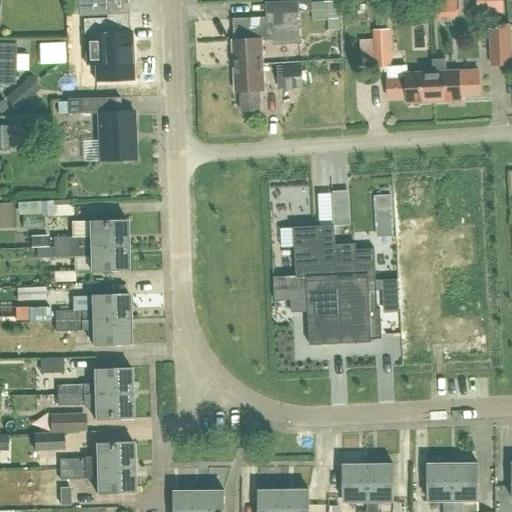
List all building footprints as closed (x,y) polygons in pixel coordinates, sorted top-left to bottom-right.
[(105,15),(104,0),(65,0),(66,15),(76,15),(105,15)] [(431,0),(432,17),(455,17),(454,0),(431,0)] [(481,0),(483,14),(504,12),(503,0),(481,0)] [(233,66),(262,64),(261,40),(273,39),(273,44),(298,43),(296,2),(266,3),(266,18),(233,20),(234,39),(231,40),(233,66)] [(340,2),(313,3),(314,21),(330,20),(330,31),(341,30),(340,2)] [(113,31),(113,18),(69,20),(70,35),(93,34),(95,81),(131,80),(129,31),(113,31)] [(491,66),(511,65),(510,26),(489,27),(491,66)] [(373,68),(389,67),(387,29),(371,30),(373,68)] [(36,42),(37,63),(67,62),(66,41),(36,42)] [(0,44),(0,84),(14,84),(15,45),(0,44)] [(433,71),(434,101),(459,99),(459,94),(479,93),(478,68),(444,70),(443,58),(430,59),(430,71),(433,71)] [(276,88),(301,87),(300,63),(275,65),(276,88)] [(262,64),(233,66),(234,91),(239,91),(240,111),(259,110),(258,90),(263,90),(262,64)] [(407,102),(434,101),(433,71),(430,71),(406,72),(406,78),(386,79),(387,98),(407,97),(407,102)] [(5,97),(15,110),(41,88),(30,75),(5,97)] [(119,111),(118,97),(65,99),(65,102),(54,102),(55,114),(65,113),(65,114),(96,113),(98,161),(134,160),(132,111),(119,111)] [(3,100),(0,102),(0,114),(8,109),(3,100)] [(50,201),(51,216),(71,215),(70,200),(50,201)] [(393,217),(376,218),(377,239),(394,238),(393,217)] [(53,247),(127,245),(126,220),(88,221),(75,222),(72,224),(73,237),(52,237),(53,247)] [(307,289),(330,287),(328,248),(323,248),(322,226),(294,227),(297,277),(306,277),(307,289)] [(334,226),(322,226),(323,248),(328,248),(330,287),(342,287),(353,286),(353,281),(376,280),(374,249),(356,250),(355,244),(335,245),(334,226)] [(31,247),(48,247),(48,235),(30,236),(31,247)] [(127,270),(127,245),(53,247),(53,257),(89,256),(89,271),(127,270)] [(75,272),(60,272),(53,273),(54,283),(75,282),(75,272)] [(297,277),(275,278),(275,292),(291,292),(307,291),(307,289),(306,277),(297,277)] [(387,279),(389,310),(404,309),(402,278),(387,279)] [(377,309),(376,280),(353,281),(353,286),(342,287),(345,343),(372,342),(372,339),(382,339),(380,309),(377,309)] [(345,343),(342,287),(330,287),(307,289),(307,291),(310,345),(345,343)] [(291,292),(275,292),(275,303),(291,302),(291,292)] [(53,321),(129,319),(128,294),(90,295),(71,296),(71,310),(53,310),(53,321)] [(28,306),(28,320),(50,320),(50,306),(36,306),(28,306)] [(130,344),(129,319),(53,321),(53,330),(91,330),(92,345),(130,344)] [(42,358),(42,374),(81,374),(80,358),(42,358)] [(93,395),(131,393),(130,368),(92,369),(93,384),(55,385),(55,395),(93,395)] [(93,395),(55,395),(55,405),(93,404),(94,420),(132,419),(131,393),(93,395)] [(48,432),(61,431),(83,431),(83,413),(47,414),(48,432)] [(61,432),(48,432),(31,433),(32,450),(61,450),(61,432)] [(95,469),(133,467),(133,442),(95,444),(95,456),(82,456),(82,458),(57,458),(57,469),(95,469)] [(441,511),(452,511),(453,500),(452,462),(428,463),(428,501),(441,501),(441,511)] [(453,500),(452,511),(461,511),(462,500),(478,500),(477,462),(452,462),(453,500)] [(367,511),(367,501),(367,463),(343,463),(343,502),(356,502),(356,511),(367,511)] [(367,463),(367,501),(367,511),(377,511),(377,501),(392,501),(391,463),(367,463)] [(95,469),(57,469),(57,479),(96,478),(96,494),(134,493),(133,467),(95,469)] [(207,487),(228,488),(229,467),(208,467),(207,487)] [(59,488),(59,506),(70,505),(70,488),(59,488)] [(284,511),(284,489),(259,489),(259,511),(284,511)] [(284,511),(309,511),(309,489),(284,489),(284,511)] [(199,511),(199,490),(174,490),(174,511),(199,511)] [(199,490),(199,511),(224,511),(225,490),(199,490)]
